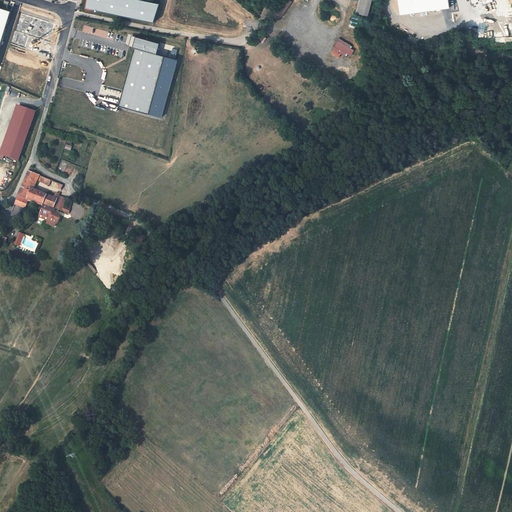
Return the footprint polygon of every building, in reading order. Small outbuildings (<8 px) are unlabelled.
[(158,4),(137,0),(87,0),(85,9),(153,23),(158,4)] [(359,0),(357,10),(370,14),(373,0),(359,0)] [(448,0),(398,0),(401,15),(449,8),(448,0)] [(0,42),(9,12),(0,9),(0,42)] [(155,54),(158,44),(131,36),(128,46),(155,54)] [(355,46),(337,39),(332,54),(338,56),(339,53),(346,55),(346,54),(352,56),(355,46)] [(161,118),(176,60),(133,49),(118,107),(161,118)] [(0,153),(18,160),(35,111),(16,104),(0,151),(0,153)] [(55,180),(28,169),(13,204),(27,210),(30,202),(42,207),(36,221),(57,229),(61,218),(60,214),(53,211),(55,208),(70,214),(72,209),(65,206),(68,199),(60,196),(61,193),(56,191),(54,196),(37,189),(40,183),(51,188),(55,180)] [(52,190),(60,192),(62,185),(54,183),(52,190)] [(18,232),(15,245),(21,246),(24,233),(18,232)]
